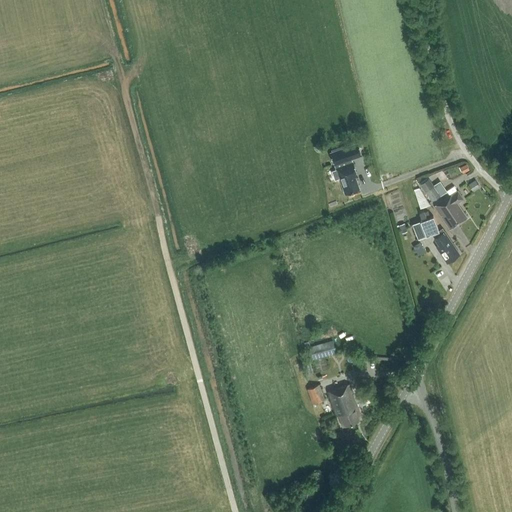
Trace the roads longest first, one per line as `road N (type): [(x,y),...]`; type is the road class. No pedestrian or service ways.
road 1 (unclassified): [(508,198),(451,128),(416,0)]
road 2 (tertiary): [(406,388),(508,198)]
road 3 (tertiary): [(340,511),(406,388)]
road 4 (unclassified): [(456,511),(438,431),(406,388)]
